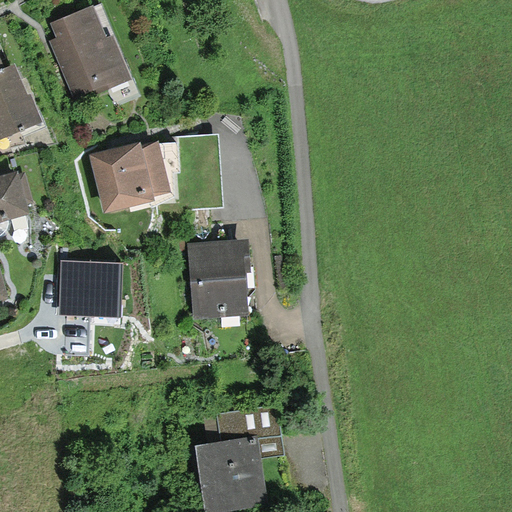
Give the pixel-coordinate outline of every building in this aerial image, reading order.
[(56,38),(50,40),(76,102),(132,79),(113,34),(106,37),(94,6),(50,24),(56,38)] [(0,57),(0,140),(42,123),(30,92),(27,93),(16,65),(5,69),(0,57)] [(177,144),(161,144),(160,141),(144,145),(143,140),(88,154),(104,214),(156,200),(155,196),(172,191),(171,170),(178,170),(177,144)] [(17,171),(0,175),(0,296),(6,295),(0,273),(0,220),(29,213),(26,204),(33,202),(26,174),(18,176),(17,171)] [(250,273),(249,240),(190,243),(194,317),(248,314),(246,273),(250,273)] [(121,264),(62,262),(60,301),(60,314),(119,317),(121,264)] [(282,465),(276,415),(204,423),(207,452),(191,454),(197,511),(255,511),(263,511),(258,467),(282,465)]
